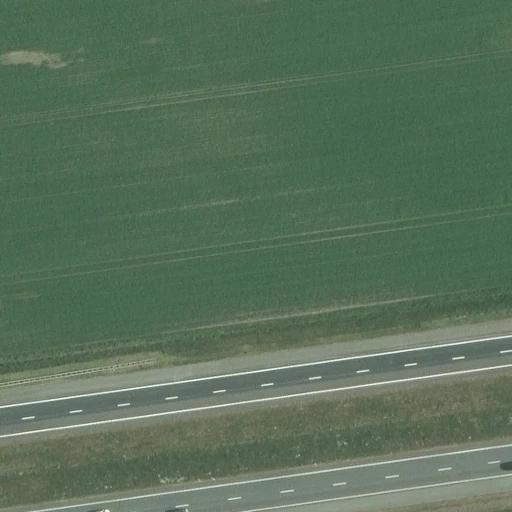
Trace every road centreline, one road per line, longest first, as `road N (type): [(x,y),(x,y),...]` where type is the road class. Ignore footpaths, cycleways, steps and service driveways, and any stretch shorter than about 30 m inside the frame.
road 1 (motorway): [(511,352),(0,423)]
road 2 (motorway): [(137,511),(511,459)]
